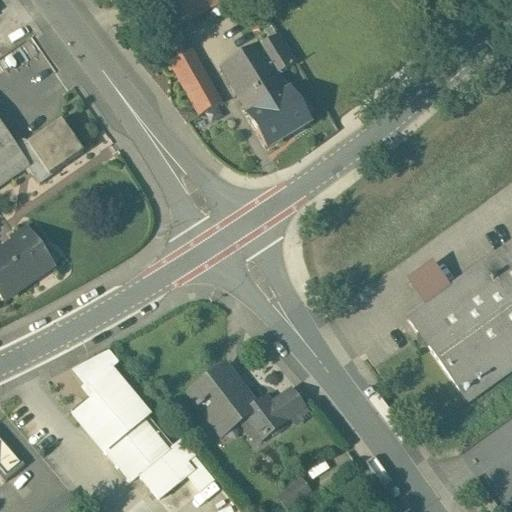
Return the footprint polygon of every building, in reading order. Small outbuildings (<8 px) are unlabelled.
[(162,0),(178,25),(220,0),(162,0)] [(166,32),(155,39),(197,117),(220,103),(189,47),(178,53),(166,32)] [(277,36),(219,71),(267,150),(307,125),(277,76),(295,65),(277,36)] [(60,120),(28,141),(50,175),(82,154),(60,120)] [(0,185),(24,168),(8,143),(0,130),(0,185)] [(28,141),(8,143),(24,168),(38,184),(50,175),(28,141)] [(50,267),(24,227),(8,237),(12,243),(0,250),(0,298),(1,300),(50,267)] [(511,367),(511,243),(404,320),(463,403),(511,367)] [(223,367),(188,394),(197,407),(194,409),(196,412),(201,408),(219,431),(236,418),(239,423),(240,422),(256,410),(254,407),(246,397),(245,398),(238,388),(239,388),(223,367)] [(91,397),(71,414),(103,453),(147,418),(121,387),(109,373),(86,391),(91,397)] [(266,398),(254,407),(256,410),(240,422),(257,445),(285,423),(266,398)] [(103,453),(104,455),(129,484),(142,473),(155,489),(193,458),(181,442),(172,448),(147,418),(103,453)] [(24,467),(0,439),(0,478),(4,483),(24,467)] [(301,482),(279,499),(286,509),(308,492),(301,482)] [(83,511),(66,492),(42,511),(83,511)]
